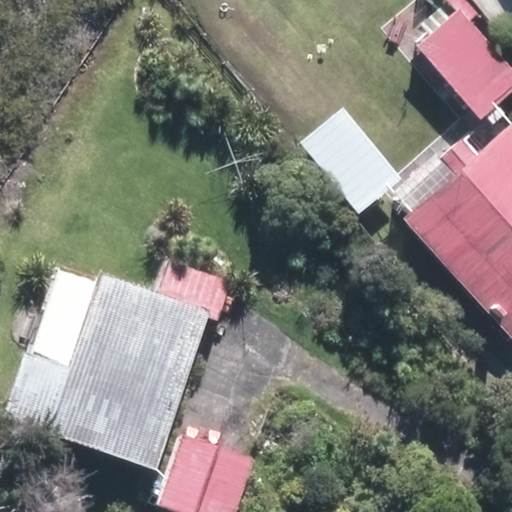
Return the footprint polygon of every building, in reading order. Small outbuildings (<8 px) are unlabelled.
[(418,48),(479,120),(511,92),(511,72),(460,12),(418,48)] [(298,144),(358,216),(401,179),(342,107),(298,144)] [(403,221),(511,343),(511,123),(474,157),(459,140),(436,159),(453,177),(403,221)] [(2,421),(158,471),(207,318),(218,321),(230,280),(165,260),(155,291),(101,273),(98,281),(51,265),(2,421)] [(154,505),(172,511),(233,511),(252,462),(180,435),(154,505)]
